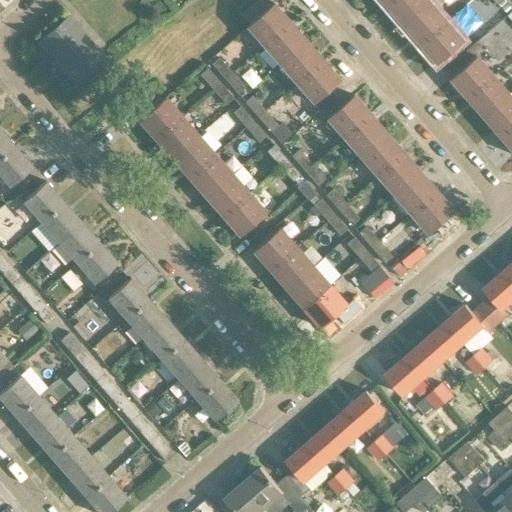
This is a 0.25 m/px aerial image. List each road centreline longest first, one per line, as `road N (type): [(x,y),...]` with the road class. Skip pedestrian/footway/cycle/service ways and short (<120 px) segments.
road 1 (residential): [(286,401),(0,61)]
road 2 (residential): [(286,401),(499,212)]
road 3 (residential): [(499,212),(321,0)]
road 4 (residential): [(154,511),(286,401)]
